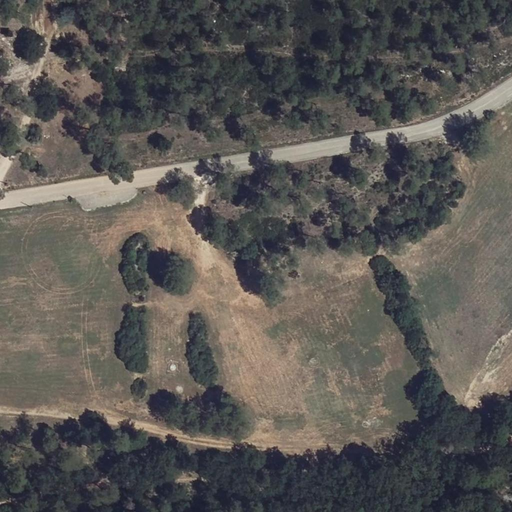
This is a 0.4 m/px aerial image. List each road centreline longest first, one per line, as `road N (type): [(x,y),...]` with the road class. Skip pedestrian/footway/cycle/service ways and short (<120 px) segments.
road 1 (unclassified): [(0,205),(388,138),(511,79)]
road 2 (track): [(511,435),(456,451),(388,444),(296,450),(0,412)]
road 3 (track): [(0,194),(44,71),(57,13),(51,0)]
